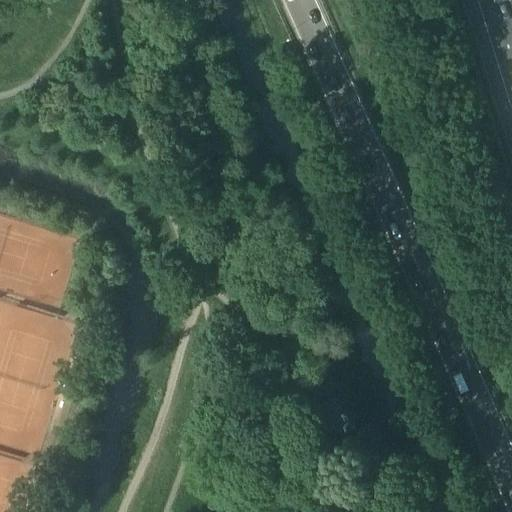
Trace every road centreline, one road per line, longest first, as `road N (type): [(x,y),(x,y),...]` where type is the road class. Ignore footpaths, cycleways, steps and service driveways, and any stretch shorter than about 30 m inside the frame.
road 1 (unknown): [(124,511),(203,293),(225,180),(200,70),(163,0)]
road 2 (motorway): [(299,0),(511,488)]
